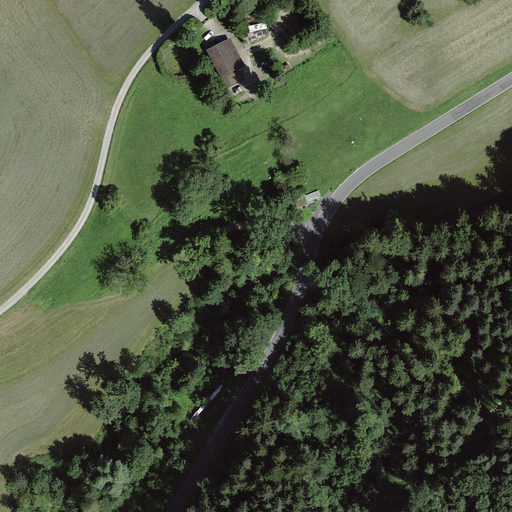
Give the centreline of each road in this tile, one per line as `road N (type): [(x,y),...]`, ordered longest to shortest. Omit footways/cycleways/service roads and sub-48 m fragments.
road 1 (tertiary): [(170,511),(286,325),(318,224),(347,183),(511,81)]
road 2 (track): [(0,311),(77,229),(137,67),(206,0)]
